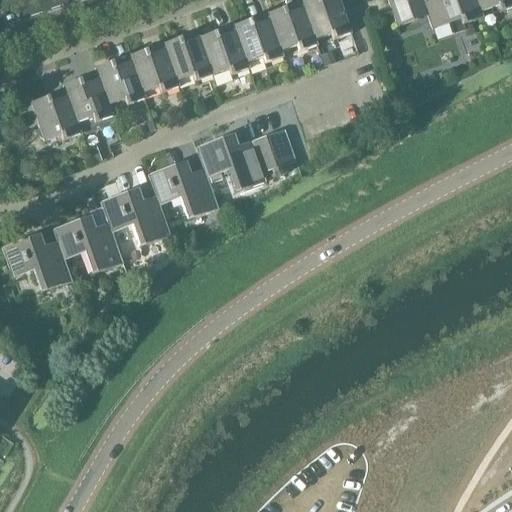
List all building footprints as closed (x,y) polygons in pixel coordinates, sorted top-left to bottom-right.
[(312,0),(300,4),(302,10),(303,10),(314,42),(315,42),(330,36),(332,42),(351,35),(338,0),(330,0),(320,4),(319,0),(312,0)] [(449,25),(453,35),(464,32),(462,27),(482,20),(480,14),(474,0),(387,0),(397,28),(427,18),(432,31),(449,25)] [(511,0),(474,0),(480,14),(498,8),(500,13),(511,9),(511,0)] [(280,54),(281,54),(297,48),(299,54),(317,47),(315,42),(314,42),(303,10),(302,10),(286,16),(284,10),(266,16),(268,22),(269,22),(280,54)] [(283,59),(281,54),(280,54),(269,22),(268,22),(253,27),(251,22),(232,28),(234,34),(235,34),(246,66),(247,66),(263,60),(265,66),(283,59)] [(249,71),(247,66),(246,66),(235,34),(234,34),(219,39),(217,34),(199,40),(212,78),(229,72),(231,78),(249,71)] [(176,84),(177,84),(193,78),(195,84),(212,78),(199,40),(183,46),(181,40),(162,46),(164,52),(165,52),(176,84)] [(142,96),(143,96),(159,90),(161,96),(179,89),(177,84),(176,84),(165,52),(164,52),(149,58),(147,52),(128,58),(130,64),(131,64),(142,96)] [(332,54),(320,58),(324,67),(335,63),(332,54)] [(109,107),(113,119),(129,113),(127,108),(145,101),(143,96),(142,96),(131,64),(130,64),(115,69),(113,64),(94,70),(98,81),(99,81),(108,108),(109,107)] [(433,76),(423,80),(426,89),(436,85),(433,76)] [(76,125),(77,125),(81,136),(83,135),(96,131),(98,130),(110,126),(115,124),(113,119),(109,107),(108,108),(99,81),(98,81),(83,87),(81,81),(63,88),(66,99),(67,99),(76,125)] [(249,90),(244,92),(245,97),(256,93),(253,85),(248,87),(249,90)] [(81,136),(77,125),(76,125),(67,99),(66,99),(51,105),(49,99),(31,105),(30,100),(14,106),(23,132),(38,127),(44,143),(61,137),(63,143),(81,136)] [(153,124),(141,128),(144,135),(155,131),(153,124)] [(234,136),(196,150),(203,172),(204,171),(207,180),(208,180),(227,173),(235,195),(266,184),(263,175),(296,164),(285,132),(251,144),(253,151),(241,156),(234,136)] [(102,162),(97,147),(87,150),(93,165),(102,162)] [(204,171),(203,172),(191,176),(186,164),(148,177),(155,199),(156,199),(159,208),(160,208),(180,201),(187,222),(218,211),(208,180),(207,180),(204,171)] [(156,199),(155,199),(143,203),(139,191),(100,204),(108,226),(112,235),(132,228),(140,250),(171,239),(160,208),(159,208),(156,199)] [(108,226),(95,230),(91,218),(52,232),(57,244),(64,262),(65,262),(84,255),(92,277),(123,266),(112,235),(108,226)] [(57,244),(44,248),(40,236),(1,250),(12,281),(33,273),(41,295),(72,284),(65,262),(64,262),(57,244)] [(71,286),(62,289),(68,306),(77,303),(71,286)] [(88,332),(79,335),(83,344),(91,340),(88,332)]
